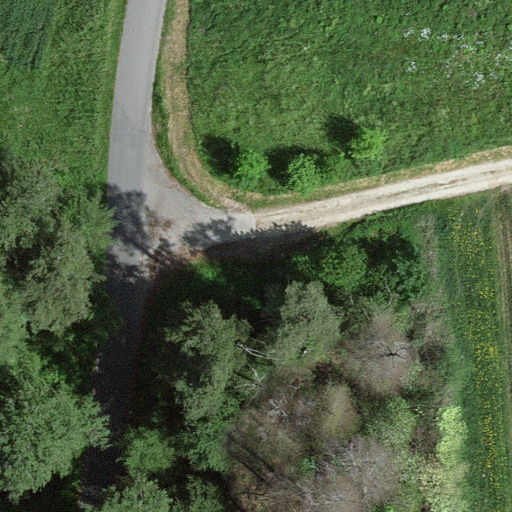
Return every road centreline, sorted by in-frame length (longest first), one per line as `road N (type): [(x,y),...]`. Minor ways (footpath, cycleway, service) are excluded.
road 1 (tertiary): [(98,511),(115,371),(128,116),(146,0)]
road 2 (track): [(118,250),(511,174)]
